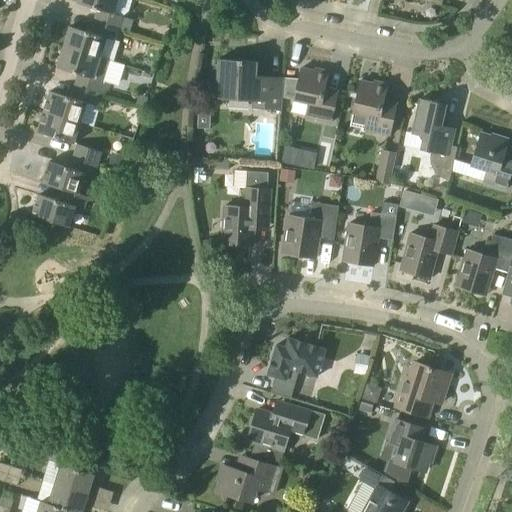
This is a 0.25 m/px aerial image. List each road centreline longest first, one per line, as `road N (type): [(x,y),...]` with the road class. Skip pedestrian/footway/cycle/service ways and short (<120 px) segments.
road 1 (residential): [(485,374),(458,342),(433,331),(316,307),(258,313),(239,335),(199,438),(138,511)]
road 2 (residential): [(248,0),(287,26),(402,51),(460,49)]
road 3 (residential): [(453,511),(486,411),(485,374)]
